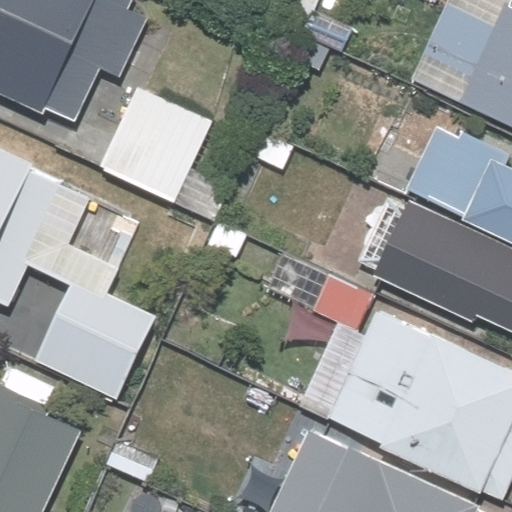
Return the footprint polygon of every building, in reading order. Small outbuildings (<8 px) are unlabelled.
[(0,0),(0,106),(45,128),(72,74),(99,87),(140,0),(0,0)] [(292,0),(280,28),(348,58),(372,0),(292,0)] [(511,0),(435,0),(397,80),(511,134),(511,0)] [(204,118),(134,78),(85,167),(155,206),(204,118)] [(511,248),(511,169),(420,127),(390,192),(511,248)] [(247,136),(207,218),(189,255),(224,273),(243,236),(288,258),(328,176),(247,136)] [(131,213),(98,196),(0,147),(0,312),(21,270),(53,285),(17,359),(110,405),(155,315),(94,285),(131,213)] [(511,346),(511,254),(395,200),(360,275),(511,346)] [(511,488),(511,362),(322,274),(302,316),(351,339),(312,421),(502,510),(511,488)] [(0,511),(20,511),(64,435),(37,420),(51,393),(0,364),(0,511)] [(483,511),(484,511),(304,428),(264,511),(483,511)]
